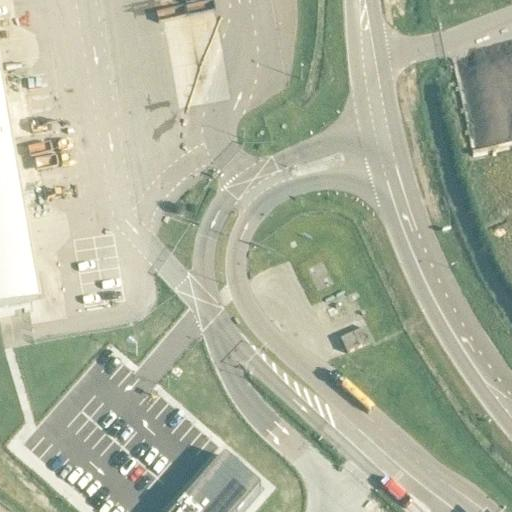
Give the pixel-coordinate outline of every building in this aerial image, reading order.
[(210,0),(185,0),(188,16),(212,13),(210,0)] [(0,139),(0,317),(30,313),(0,139)] [(365,330),(341,341),(347,355),(372,343),(365,330)] [(58,460),(129,381),(111,365),(40,444),(58,460)] [(164,413),(126,460),(106,444),(89,464),(107,478),(99,488),(129,511),(147,511),(203,445),(164,413)] [(176,511),(241,511),(261,490),(245,477),(243,475),(224,459),(224,458),(186,502),(176,511)]
